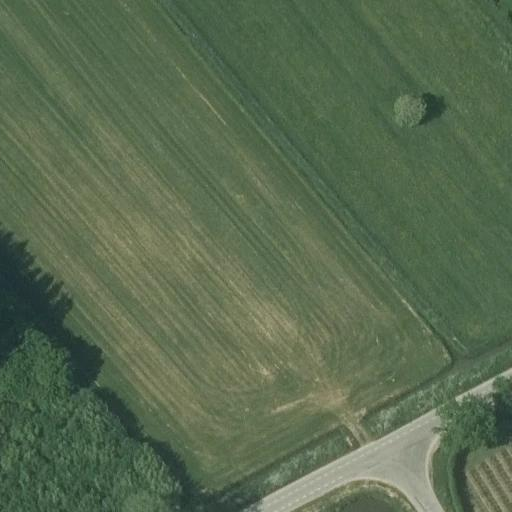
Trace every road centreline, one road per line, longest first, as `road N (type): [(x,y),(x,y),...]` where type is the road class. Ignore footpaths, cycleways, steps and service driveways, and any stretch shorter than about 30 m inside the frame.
road 1 (tertiary): [(390,449),(511,383)]
road 2 (tertiary): [(271,511),(390,449)]
